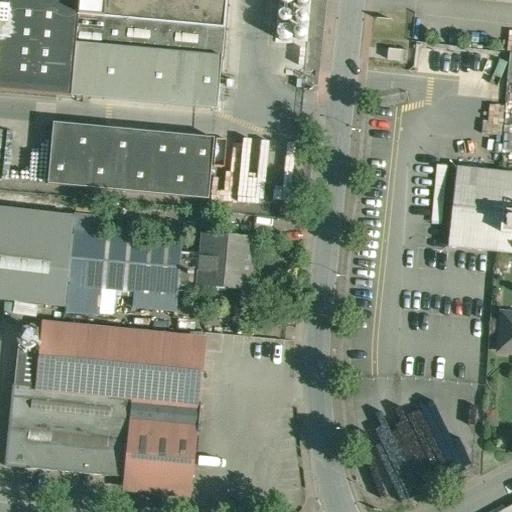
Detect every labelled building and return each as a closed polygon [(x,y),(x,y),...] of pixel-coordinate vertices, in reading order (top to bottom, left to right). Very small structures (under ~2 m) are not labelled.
[(0,90),(76,98),(83,25),(84,0),(0,0),(0,4),(0,90)] [(84,0),(83,25),(222,38),(225,0),(84,0)] [(311,0),(279,0),(277,24),(309,26),(311,0)] [(83,25),(76,98),(214,110),(219,58),(237,60),(239,39),(222,38),(83,25)] [(277,56),(307,59),(308,43),(279,40),(277,56)] [(403,46),(391,45),(389,60),(401,62),(403,46)] [(214,138),(54,124),(49,185),(209,199),(214,138)] [(511,173),(457,167),(451,227),(448,247),(489,251),(511,253),(511,173)] [(302,205),(282,203),(281,215),(300,217),(302,205)] [(74,217),(0,208),(0,299),(66,307),(68,284),(73,229),(74,217)] [(89,237),(74,235),(74,229),(73,229),(68,284),(86,286),(86,285),(98,286),(97,286),(102,238),(103,238),(91,237),(91,236),(89,236),(89,237)] [(253,239),(205,235),(203,254),(200,286),(202,287),(248,291),(253,239)] [(102,238),(97,286),(98,286),(177,292),(181,252),(182,245),(102,238)] [(203,254),(181,252),(177,292),(201,294),(202,287),(200,286),(203,254)] [(511,314),(504,313),(500,351),(511,352),(511,314)] [(28,329),(26,329),(24,330),(21,332),(19,334),(18,336),(18,339),(18,341),(19,343),(20,345),(21,346),(21,347),(22,347),(24,349),(26,349),(28,350),(29,350),(30,349),(32,349),(33,349),(34,348),(35,348),(36,347),(37,345),(38,345),(38,343),(39,342),(39,341),(39,340),(39,339),(39,338),(39,337),(38,335),(37,333),(36,332),(34,330),(32,329),(28,329)] [(205,345),(44,330),(43,338),(39,338),(39,339),(39,340),(39,341),(39,342),(38,343),(38,345),(37,345),(36,347),(35,348),(34,348),(33,349),(32,349),(30,349),(29,350),(28,350),(26,349),(24,349),(22,347),(21,347),(21,346),(20,345),(16,385),(133,397),(126,477),(125,477),(124,492),(191,499),(205,345)] [(16,385),(14,385),(6,466),(122,477),(125,477),(126,477),(133,397),(16,385)]
